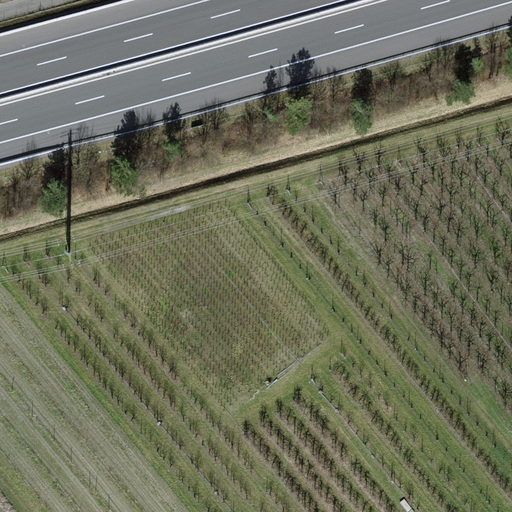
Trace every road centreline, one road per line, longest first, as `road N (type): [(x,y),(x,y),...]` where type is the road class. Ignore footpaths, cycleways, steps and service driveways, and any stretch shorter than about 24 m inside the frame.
road 1 (motorway): [(0,123),(449,0)]
road 2 (motorway): [(266,0),(0,74)]
